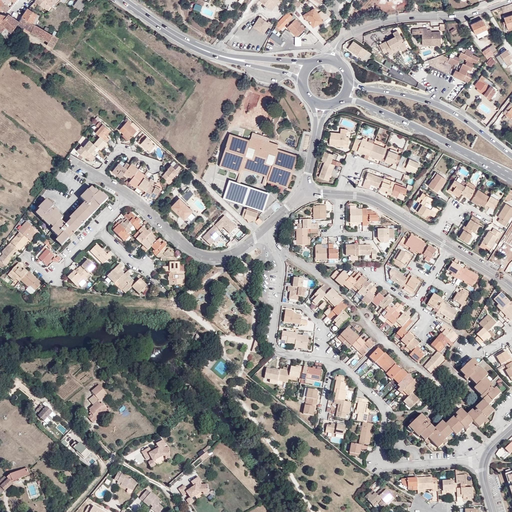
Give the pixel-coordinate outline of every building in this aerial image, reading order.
[(0,0),(0,6),(3,10),(4,11),(9,6),(2,0),(0,0)] [(50,11),(52,7),(50,6),(47,3),(43,0),(35,0),(35,1),(45,7),(44,7),(50,11)] [(84,5),(86,2),(82,0),(77,0),(74,5),(80,9),(84,5)] [(28,8),(22,17),(33,23),(37,14),(28,8)] [(313,27),(329,16),(322,10),(319,12),(318,11),(316,12),(314,9),(303,15),(306,20),(307,19),(313,27)] [(297,22),(299,20),(294,14),(292,16),(288,13),(280,21),(277,26),(275,28),(279,31),(285,25),(286,23),(288,25),(294,19),(297,22)] [(7,29),(11,33),(19,23),(19,22),(7,14),(6,16),(0,14),(0,31),(2,33),(7,29)] [(32,32),(32,31),(36,25),(35,24),(33,23),(22,17),(19,22),(19,23),(25,26),(24,28),(25,28),(26,27),(31,30),(30,32),(32,32)] [(260,17),(253,26),(263,34),(270,24),(271,23),(269,21),(268,22),(260,17)] [(304,28),(297,22),(294,19),(288,25),(287,27),(288,28),(296,36),(298,34),(304,28)] [(471,24),(475,34),(486,29),(482,19),(471,24)] [(48,44),(53,48),(59,38),(47,31),(43,29),(39,26),(36,25),(32,31),(49,41),(48,44)] [(308,32),(304,28),(298,34),(300,36),(304,32),(305,34),(308,32)] [(422,33),(422,45),(441,45),(440,32),(427,32),(427,28),(420,28),(420,33),(422,33)] [(7,38),(9,35),(11,33),(7,29),(2,33),(7,38)] [(394,36),(379,45),(384,54),(388,51),(389,55),(393,53),(391,50),(399,45),(402,51),(407,48),(397,30),(392,33),(394,36)] [(275,41),(280,45),(283,41),(273,34),(269,39),(273,43),(275,41)] [(348,49),(362,58),(367,51),(354,42),(348,49)] [(482,52),(487,59),(493,54),(488,47),(482,52)] [(445,61),(436,57),(428,60),(430,66),(437,69),(448,73),(452,65),(453,66),(454,63),(457,65),(460,59),(463,61),(464,58),(467,59),(466,61),(466,62),(465,64),(463,63),(459,72),(455,70),(453,76),(463,80),(468,83),(473,77),(466,72),(468,70),(470,71),(474,64),(472,64),(473,62),(476,63),(479,57),(472,54),(473,52),(467,48),(464,53),(461,52),(458,57),(454,56),(453,59),(450,57),(447,62),(445,61)] [(500,55),(505,62),(511,57),(507,50),(500,55)] [(486,66),(490,68),(496,62),(492,59),(486,66)] [(477,90),(489,99),(498,86),(494,83),(495,82),(488,78),(485,82),(481,79),(480,81),(479,80),(475,86),(478,88),(477,90)] [(119,129),(123,134),(129,139),(137,130),(130,125),(132,123),(126,118),(124,120),(125,122),(119,129)] [(133,122),(132,123),(130,125),(137,130),(139,128),(133,122)] [(102,124),(98,129),(95,132),(96,133),(97,134),(99,136),(106,142),(109,139),(107,137),(105,135),(107,133),(110,130),(102,124)] [(344,145),(344,147),(348,147),(349,137),(345,137),(346,133),(349,130),(345,128),(341,128),(341,133),(330,132),(329,143),(334,144),(344,145)] [(151,140),(144,133),(136,141),(139,144),(140,143),(145,147),(146,147),(150,150),(155,145),(150,141),(151,140)] [(267,180),(288,186),(298,155),(277,149),(279,144),(269,141),(270,138),(254,133),(252,140),(231,133),(221,164),(241,170),(238,181),(240,182),(244,169),(265,175),(263,183),(266,184),(267,180)] [(97,134),(91,141),(93,143),(99,136),(97,134)] [(97,146),(100,149),(107,142),(106,142),(99,136),(93,143),(97,146)] [(364,157),(368,159),(369,156),(373,144),(362,139),(360,143),(358,142),(355,141),(352,149),(360,152),(362,153),(365,154),(364,157)] [(91,154),(93,155),(96,153),(94,150),(97,146),(93,143),(91,141),(89,140),(83,147),(91,154)] [(378,145),(373,144),(369,156),(372,157),(375,158),(380,160),(381,157),(385,149),(385,148),(378,145)] [(83,147),(81,145),(77,150),(84,157),(85,156),(88,159),(90,157),(89,156),(91,154),(83,147)] [(397,154),(385,149),(381,157),(385,159),(384,161),(388,163),(389,161),(391,162),(394,163),(397,154)] [(324,151),(321,159),(325,161),(330,163),(332,158),(333,154),(324,151)] [(405,157),(405,158),(401,167),(400,168),(409,172),(410,170),(415,172),(419,163),(405,157)] [(330,163),(325,161),(318,177),(328,180),(329,176),(330,174),(334,164),(331,163),(330,163)] [(118,174),(121,176),(123,175),(124,173),(130,165),(126,162),(123,166),(119,162),(112,172),(117,176),(118,174)] [(183,169),(178,164),(174,168),(169,163),(166,167),(168,169),(164,172),(165,173),(162,176),(168,182),(178,171),(183,169)] [(132,178),(138,170),(138,169),(135,167),(131,164),(130,165),(124,173),(128,175),(132,178)] [(144,178),(145,176),(138,170),(132,178),(129,182),(136,188),(137,187),(138,185),(144,178)] [(370,184),(379,187),(383,178),(367,172),(363,184),(370,186),(370,184)] [(445,179),(436,173),(433,179),(428,186),(437,191),(445,179)] [(386,193),(390,195),(391,194),(395,182),(391,180),(390,184),(386,182),(388,179),(383,177),(383,178),(379,187),(387,190),(386,192),(386,193)] [(151,184),(152,182),(150,180),(149,182),(144,178),(138,185),(145,191),(151,184)] [(240,182),(238,181),(230,178),(223,197),(264,211),(270,192),(240,182)] [(460,193),(465,186),(454,179),(448,188),(455,192),(453,194),(458,197),(460,193)] [(476,186),(468,181),(465,186),(460,193),(468,198),(476,186)] [(395,182),(391,194),(397,196),(397,195),(398,193),(404,195),(407,188),(403,187),(399,185),(400,183),(395,182)] [(144,193),(143,194),(149,197),(151,196),(155,198),(161,188),(156,185),(155,186),(151,184),(145,191),(144,193)] [(478,188),(476,186),(468,198),(471,200),(472,199),(478,189),(478,188)] [(56,209),(47,199),(38,208),(39,210),(36,214),(51,229),(51,230),(58,238),(56,240),(62,246),(108,199),(103,193),(102,194),(100,192),(99,192),(96,189),(95,190),(92,187),(89,190),(88,190),(80,198),(85,202),(69,218),(71,220),(66,225),(61,220),(63,218),(55,210),(56,209)] [(489,196),(478,189),(472,199),(478,203),(483,206),(489,196)] [(418,196),(416,200),(419,202),(422,203),(427,206),(429,203),(430,204),(432,201),(433,199),(429,196),(425,194),(422,192),(419,197),(418,196)] [(498,200),(490,195),(489,196),(483,206),(482,208),(486,210),(489,206),(493,208),(498,200)] [(190,211),(179,200),(172,207),(183,218),(190,211)] [(434,217),(436,212),(431,209),(427,206),(422,203),(417,211),(417,212),(425,217),(428,213),(429,214),(434,217)] [(511,206),(505,203),(497,216),(499,218),(497,221),(505,226),(511,214),(511,206)] [(313,220),(326,220),(326,206),(313,206),(313,208),(313,216),(313,220)] [(247,208),(245,207),(242,214),(245,218),(247,217),(249,221),(253,220),(256,220),(259,210),(248,207),(247,208)] [(362,223),(362,210),(350,210),(350,223),(362,223)] [(366,210),(362,210),(362,223),(362,226),(367,226),(367,223),(367,221),(369,221),(369,222),(377,223),(377,216),(376,216),(372,216),(373,212),(372,211),(366,211),(366,210)] [(139,231),(142,228),(139,224),(141,221),(138,218),(135,220),(133,218),(135,216),(131,212),(128,215),(127,213),(124,216),(125,218),(127,220),(133,226),(139,231)] [(240,229),(225,215),(203,237),(211,244),(220,235),(216,232),(220,228),(221,229),(224,226),(234,236),(240,229)] [(480,220),(473,215),(471,219),(470,218),(465,226),(471,230),(474,232),(479,224),(478,223),(480,220)] [(120,219),(117,223),(127,232),(129,234),(132,231),(130,229),(133,226),(127,220),(124,223),(121,220),(120,219)] [(297,225),(297,229),(307,229),(308,229),(310,229),(317,229),(318,229),(318,224),(310,224),(311,220),(301,220),(299,220),(299,224),(297,225)] [(18,231),(20,232),(27,238),(29,236),(35,229),(26,221),(24,225),(21,227),(18,231)] [(127,232),(117,223),(112,227),(114,229),(113,230),(120,238),(127,232)] [(465,226),(464,225),(462,228),(463,229),(461,232),(458,237),(467,242),(472,234),(469,233),(471,230),(465,226)] [(151,233),(153,232),(149,228),(147,231),(143,227),(142,228),(139,231),(138,232),(141,234),(136,239),(141,244),(149,235),(151,233)] [(493,228),(492,231),(491,232),(489,231),(488,231),(479,246),(487,251),(490,247),(493,241),(496,236),(499,237),(501,233),(493,228)] [(307,229),(297,229),(297,246),(307,246),(307,237),(307,229)] [(378,230),(378,234),(378,239),(380,242),(388,242),(388,238),(393,238),(393,230),(378,230)] [(20,232),(10,242),(19,251),(29,240),(27,238),(20,232)] [(127,232),(120,238),(123,240),(129,234),(127,232)] [(149,235),(141,244),(144,247),(148,251),(151,247),(156,242),(153,239),(149,235)] [(425,245),(425,244),(411,235),(405,245),(410,248),(415,251),(419,254),(425,245)] [(156,257),(167,246),(163,243),(161,244),(157,241),(156,242),(151,247),(154,250),(156,251),(154,253),(153,254),(156,257)] [(19,251),(10,242),(2,252),(3,254),(0,257),(0,260),(6,266),(14,257),(13,255),(16,252),(17,253),(19,251)] [(90,251),(98,259),(105,252),(97,244),(90,251)] [(328,248),(328,260),(338,260),(338,250),(332,250),(332,244),(328,244),(328,248)] [(354,257),(358,257),(358,255),(358,246),(358,244),(354,244),(354,246),(346,246),(346,255),(354,255),(354,257)] [(162,262),(176,261),(176,257),(174,257),(174,254),(169,249),(170,248),(168,245),(167,246),(156,257),(159,259),(161,257),(162,259),(162,262)] [(320,260),(328,260),(328,248),(321,248),(321,245),(317,245),(315,246),(315,259),(320,259),(320,260)] [(428,247),(425,245),(419,254),(422,256),(423,254),(426,256),(430,259),(436,251),(429,246),(428,247)] [(358,246),(358,255),(371,255),(371,259),(375,259),(375,250),(371,250),(371,246),(358,246)] [(39,258),(45,264),(50,259),(53,255),(47,249),(39,258)] [(395,260),(401,251),(399,250),(392,262),(401,268),(403,265),(395,260)] [(409,256),(401,251),(395,260),(403,265),(409,256)] [(105,252),(98,259),(103,264),(107,259),(108,260),(112,256),(109,253),(107,254),(105,252)] [(80,266),(78,269),(79,270),(86,277),(89,274),(96,267),(88,260),(81,266),(80,266)] [(21,279),(28,272),(24,269),(23,270),(20,268),(21,267),(22,266),(19,263),(8,275),(15,281),(16,279),(18,276),(21,279)] [(112,282),(114,284),(117,281),(124,274),(120,270),(123,267),(120,263),(107,277),(112,282)] [(163,267),(163,272),(169,272),(180,272),(179,263),(169,263),(169,267),(167,267),(163,267)] [(457,280),(463,270),(452,263),(447,271),(451,273),(455,276),(454,278),(457,280)] [(402,286),(406,278),(392,269),(389,273),(390,276),(392,277),(390,280),(401,287),(402,286)] [(478,277),(464,269),(463,270),(457,280),(460,282),(461,280),(468,284),(472,286),(478,277)] [(85,281),(88,279),(86,277),(79,270),(76,272),(74,271),(69,276),(72,279),(71,281),(75,285),(78,283),(79,284),(84,280),(85,281)] [(122,290),(126,293),(132,287),(139,280),(137,279),(135,281),(132,279),(131,281),(127,277),(129,276),(131,274),(127,271),(124,274),(117,281),(120,284),(117,287),(121,291),(122,290)] [(340,274),(336,271),(331,277),(341,287),(343,285),(349,278),(342,272),(340,274)] [(42,283),(28,272),(21,279),(21,281),(29,288),(30,286),(35,291),(42,283)] [(184,275),(184,272),(180,272),(169,272),(169,285),(184,285),(184,275)] [(419,282),(408,275),(406,278),(402,286),(409,290),(411,288),(414,290),(419,282)] [(349,278),(343,285),(349,290),(351,288),(356,282),(350,276),(349,278)] [(357,281),(356,282),(351,288),(357,293),(367,282),(361,277),(357,281)] [(293,284),(292,287),(302,288),(303,279),(294,278),(293,284)] [(147,286),(140,279),(139,280),(132,287),(139,294),(142,291),(144,294),(149,289),(147,286)] [(372,287),(367,282),(357,293),(360,296),(361,294),(364,297),(372,287)] [(324,296),(332,289),(324,285),(313,295),(316,298),(313,300),(312,302),(316,305),(323,298),(324,296)] [(305,293),(306,288),(302,288),(292,287),(288,286),(287,291),(290,291),(289,299),(297,300),(297,296),(303,297),(304,293),(305,293)] [(373,287),(372,287),(364,297),(362,300),(361,300),(364,304),(366,302),(368,304),(371,302),(375,297),(372,295),(377,290),(373,287)] [(330,302),(337,295),(332,289),(324,296),(330,302)] [(461,290),(459,293),(457,292),(453,300),(461,306),(468,295),(461,290)] [(378,293),(375,297),(371,302),(377,307),(378,306),(384,299),(378,293)] [(508,304),(510,302),(500,293),(493,300),(498,305),(502,310),(508,304)] [(434,308),(438,310),(442,303),(444,301),(433,294),(427,305),(433,309),(434,308)] [(338,305),(342,301),(337,295),(330,302),(335,308),(336,307),(338,305)] [(387,295),(384,299),(378,306),(381,308),(377,312),(380,315),(381,314),(388,306),(389,305),(390,304),(387,301),(390,298),(387,295)] [(318,308),(321,311),(327,305),(324,302),(318,308)] [(437,312),(439,313),(445,316),(451,320),(452,321),(457,312),(453,310),(451,309),(442,303),(438,310),(437,312)] [(403,307),(400,304),(395,310),(387,319),(393,325),(395,322),(400,316),(397,313),(399,312),(403,307)] [(511,308),(508,304),(502,310),(500,311),(505,316),(507,318),(510,321),(511,319),(511,318),(511,308)] [(337,317),(343,311),(346,309),(343,305),(340,308),(338,310),(336,307),(335,308),(334,309),(332,311),(327,316),(327,317),(329,319),(333,316),(335,314),(337,317)] [(387,319),(395,310),(392,307),(391,309),(388,306),(381,314),(387,319)] [(324,313),(327,316),(332,311),(329,308),(324,313)] [(301,316),(295,315),(293,315),(293,313),(293,311),(285,310),(283,322),(306,325),(306,321),(300,320),(301,316)] [(334,325),(338,329),(350,317),(343,311),(337,317),(336,319),(334,321),(336,324),(334,325)] [(409,319),(403,313),(402,314),(400,316),(395,322),(398,324),(401,327),(409,319)] [(488,315),(478,324),(483,329),(486,332),(496,323),(488,315)] [(412,322),(409,319),(401,327),(400,329),(396,334),(402,339),(407,333),(404,331),(412,322)] [(442,333),(441,334),(449,340),(455,333),(443,323),(441,326),(442,328),(445,330),(442,333)] [(346,341),(353,333),(348,327),(340,335),(346,341)] [(486,332),(483,329),(476,335),(478,336),(474,339),(480,345),(487,338),(489,336),(488,335),(486,332)] [(296,335),(296,333),(282,331),(281,339),(287,340),(287,343),(295,344),(296,335)] [(352,345),(359,338),(353,333),(346,341),(351,346),(352,345)] [(413,339),(407,333),(402,339),(400,341),(406,346),(413,339)] [(400,341),(402,339),(396,334),(393,336),(400,342),(400,341)] [(441,334),(436,340),(443,347),(449,340),(441,334)] [(295,344),(294,348),(306,349),(308,336),(296,335),(295,344)] [(357,351),(368,340),(366,338),(362,341),(359,338),(352,345),(357,351)] [(261,341),(257,339),(253,350),(258,352),(261,341)] [(419,344),(413,339),(406,346),(404,349),(410,354),(417,346),(419,344)] [(357,351),(363,356),(367,352),(365,350),(368,348),(370,350),(374,345),(368,340),(357,351)] [(436,340),(430,346),(437,352),(438,353),(443,347),(436,340)] [(420,349),(417,346),(410,354),(409,355),(417,362),(423,355),(419,351),(420,349)] [(383,355),(378,349),(369,358),(370,358),(372,361),(374,363),(375,363),(383,355)] [(437,352),(423,367),(430,373),(433,370),(432,369),(434,367),(435,368),(444,358),(438,353),(437,352)] [(496,357),(502,368),(503,367),(511,361),(511,359),(511,358),(509,360),(508,357),(505,352),(496,357)] [(381,368),(390,359),(384,353),(383,355),(375,363),(378,365),(381,367),(381,368)] [(395,365),(395,364),(390,359),(381,368),(382,369),(384,371),(386,373),(395,365)] [(460,371),(465,376),(467,379),(468,378),(471,381),(473,379),(477,384),(476,386),(475,386),(482,395),(481,396),(480,397),(482,400),(467,415),(460,409),(447,421),(444,424),(442,421),(441,421),(434,429),(428,422),(430,420),(428,418),(426,420),(421,415),(411,425),(415,430),(413,431),(418,437),(420,436),(422,434),(427,439),(425,441),(427,444),(430,441),(438,448),(443,444),(442,443),(444,440),(448,436),(446,434),(450,431),(452,432),(454,434),(461,426),(463,428),(464,429),(467,427),(472,422),(478,428),(484,423),(487,420),(486,419),(484,417),(491,410),(489,407),(487,405),(491,401),(500,393),(492,385),(485,377),(487,375),(472,359),(460,371)] [(511,361),(503,367),(510,378),(511,376),(511,361)] [(393,379),(400,371),(395,365),(386,373),(386,374),(389,377),(391,380),(393,379)] [(290,371),(288,379),(296,381),(297,378),(301,379),(303,369),(304,367),(300,366),(300,368),(295,367),(291,366),(291,367),(290,371)] [(303,369),(301,379),(301,380),(304,380),(305,379),(319,382),(321,370),(307,367),(306,370),(303,369)] [(270,379),(277,381),(279,371),(266,369),(264,378),(270,379)] [(283,369),(280,369),(279,371),(277,381),(287,383),(288,379),(290,371),(283,369)] [(398,384),(407,375),(402,369),(400,371),(393,379),(395,381),(398,384)] [(398,389),(401,393),(401,392),(402,391),(412,381),(410,378),(411,377),(408,374),(407,375),(398,384),(397,385),(399,388),(398,389)] [(336,394),(335,399),(344,401),(346,392),(344,391),(346,382),(345,382),(345,380),(343,378),(342,378),(342,376),(338,375),(338,377),(337,377),(336,380),(334,389),(337,389),(336,394)] [(412,393),(413,391),(419,385),(417,383),(416,384),(412,381),(402,391),(408,397),(412,393)] [(98,402),(107,394),(99,385),(91,392),(94,395),(88,400),(94,405),(98,402)] [(475,386),(473,388),(477,393),(481,396),(482,395),(475,386)] [(308,402),(317,404),(317,400),(316,400),(317,396),(318,391),(308,389),(306,398),(308,398),(308,402)] [(407,398),(403,402),(407,406),(408,405),(411,407),(418,400),(412,393),(408,397),(407,398)] [(363,422),(366,423),(369,409),(366,408),(367,403),(364,403),(365,399),(359,398),(356,411),(358,412),(357,421),(363,422)] [(344,401),(335,399),(334,403),(338,404),(340,404),(339,413),(336,412),(336,416),(345,418),(346,414),(348,415),(351,402),(344,401)] [(94,405),(89,409),(90,410),(89,411),(92,414),(88,417),(93,423),(97,420),(100,417),(99,415),(107,408),(102,403),(100,404),(98,402),(94,405)] [(316,407),(317,404),(308,402),(307,405),(304,405),(302,414),(312,416),(313,411),(314,407),(316,407)] [(38,416),(45,422),(54,413),(47,407),(38,416)] [(484,417),(486,419),(493,412),(491,410),(484,417)] [(369,444),(373,424),(366,423),(363,422),(359,442),(364,443),(369,444)] [(345,426),(343,426),(337,425),(331,423),(330,426),(327,425),(325,432),(343,436),(345,426)] [(461,426),(454,434),(456,436),(463,428),(461,426)] [(152,452),(150,448),(141,452),(146,461),(151,459),(152,461),(148,463),(151,469),(157,466),(154,462),(164,457),(165,460),(170,460),(170,449),(166,448),(165,447),(167,446),(163,440),(156,445),(158,449),(152,452)] [(85,459),(90,453),(79,443),(78,445),(75,442),(71,446),(85,459)] [(367,451),(368,446),(364,445),(358,445),(351,443),(349,452),(360,455),(361,449),(367,451)] [(29,475),(27,468),(10,475),(7,478),(5,476),(0,480),(0,494),(0,495),(12,483),(12,482),(12,481),(29,475)] [(127,487),(129,488),(133,491),(138,482),(132,479),(131,480),(118,473),(115,480),(118,482),(122,484),(121,485),(126,488),(127,487)] [(465,475),(455,476),(456,480),(456,484),(460,483),(460,485),(464,485),(466,485),(465,475)] [(208,485),(202,485),(201,484),(202,482),(199,477),(191,483),(194,487),(188,491),(185,485),(178,490),(183,497),(187,494),(190,498),(186,501),(190,506),(195,503),(192,499),(201,493),(203,493),(203,496),(209,495),(208,485)] [(431,477),(416,478),(417,490),(432,489),(432,491),(437,491),(436,480),(432,480),(431,477)] [(417,490),(416,478),(401,479),(401,483),(408,487),(412,487),(413,490),(417,490)] [(445,493),(456,492),(456,489),(456,484),(456,480),(442,481),(442,491),(445,491),(445,493)] [(456,492),(457,497),(463,497),(463,498),(467,498),(467,495),(473,495),(472,488),(464,488),(456,489),(456,492)] [(153,507),(158,511),(159,511),(163,508),(159,504),(161,502),(147,490),(140,498),(149,506),(151,505),(153,507)] [(385,490),(378,497),(381,500),(382,501),(385,504),(391,499),(392,497),(385,490)] [(378,497),(372,491),(370,494),(369,493),(365,497),(372,505),(376,502),(377,503),(381,500),(378,497)] [(385,504),(382,501),(379,504),(383,509),(387,505),(385,504)]
